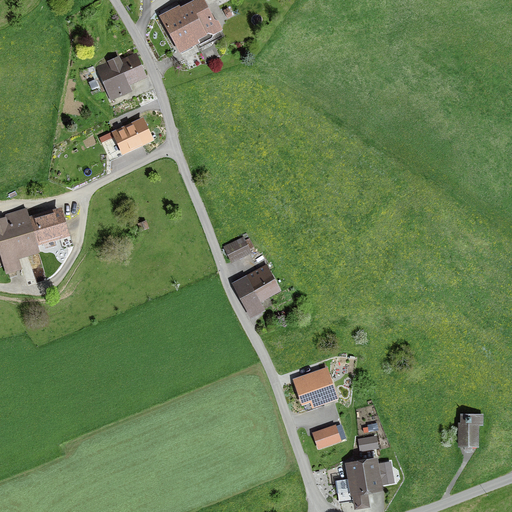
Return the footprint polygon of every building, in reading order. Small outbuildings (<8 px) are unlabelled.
[(200,1),(179,12),(196,43),(217,32),(200,1)] [(179,12),(178,9),(158,20),(178,56),(197,46),(196,43),(179,12)] [(117,60),(96,69),(109,100),(130,92),(128,87),(144,80),(134,57),(118,64),(117,60)] [(153,139),(143,120),(113,134),(123,154),(153,139)] [(63,236),(57,213),(27,221),(25,214),(0,221),(0,261),(3,273),(18,269),(15,259),(36,253),(34,244),(63,236)] [(242,241),(224,249),(230,262),(248,253),(242,241)] [(277,290),(264,268),(233,285),(249,315),(260,310),(255,301),(277,290)] [(336,397),(326,370),(295,381),(304,408),(336,397)] [(477,417),(459,417),(459,447),(477,447),(477,417)] [(311,431),(317,449),(342,442),(336,423),(311,431)] [(381,491),(375,460),(345,466),(353,509),(367,506),(365,494),(381,491)]
